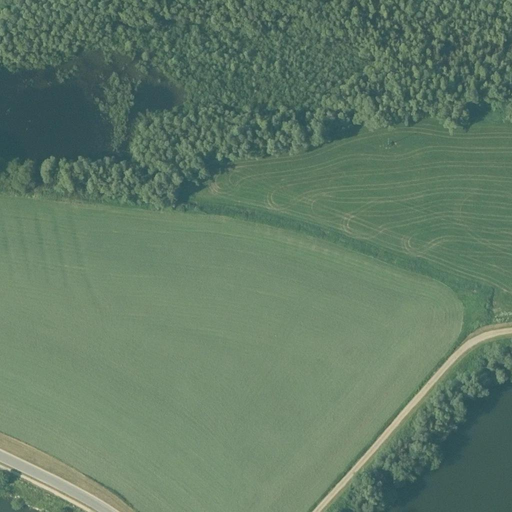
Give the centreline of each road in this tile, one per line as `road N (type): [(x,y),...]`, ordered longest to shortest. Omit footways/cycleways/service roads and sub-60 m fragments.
road 1 (track): [(318,511),(458,352),(511,331)]
road 2 (unclassified): [(0,456),(106,511)]
